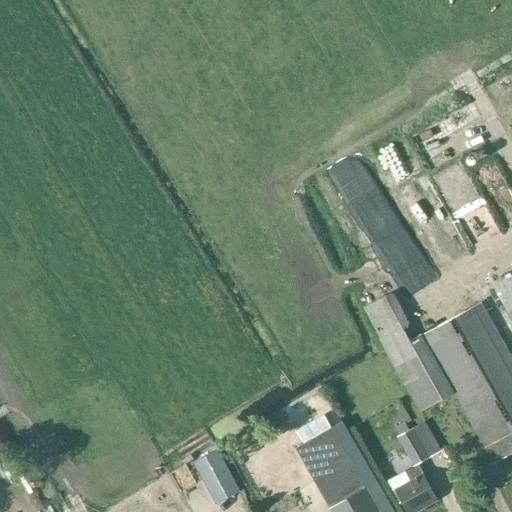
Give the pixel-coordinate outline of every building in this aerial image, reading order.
[(474,165),(481,159),(473,149),(453,165),(467,183),(481,173),(474,165)] [(345,183),(332,188),(357,247),(370,241),(345,183)] [(472,227),(447,236),(458,265),(482,256),(472,227)] [(436,276),(414,234),(392,246),(414,287),(436,276)] [(511,270),(475,292),(481,303),(423,336),(421,333),(417,335),(391,291),(362,308),(420,412),(454,394),(494,464),(511,453),(511,270)] [(333,407),(303,424),(309,435),(339,417),(333,407)] [(330,511),(396,511),(344,420),(295,448),(330,511)] [(425,422),(413,429),(428,457),(441,450),(425,422)] [(414,465),(428,457),(413,429),(399,437),(414,465)] [(215,504),(238,493),(216,450),(193,462),(215,504)] [(418,466),(406,472),(388,482),(393,491),(399,503),(402,502),(407,511),(415,511),(437,500),(418,466)]
